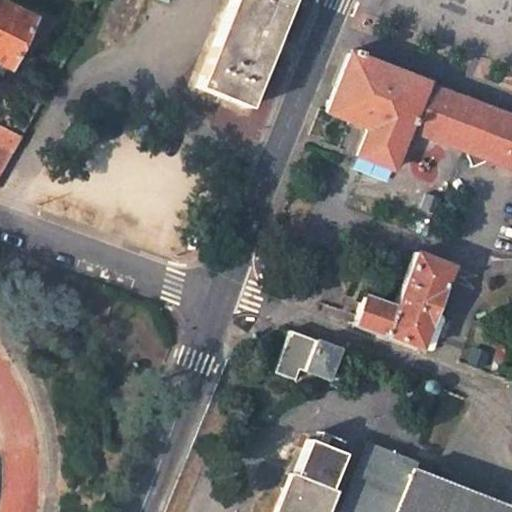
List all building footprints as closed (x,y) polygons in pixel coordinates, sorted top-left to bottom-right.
[(229,0),(195,87),(248,108),(273,45),(290,0),(229,0)] [(0,62),(7,66),(32,20),(0,2),(0,62)] [(357,157),(374,164),(391,170),(406,132),(511,172),(511,123),(484,112),(433,92),(422,87),(423,85),(344,55),(323,110),(322,113),(366,130),(357,157)] [(0,143),(13,150),(21,137),(0,126),(0,143)] [(0,172),(13,150),(0,143),(0,172)] [(414,253),(393,310),(363,299),(355,320),(352,326),(411,347),(418,350),(447,266),(414,253)] [(291,370),(320,380),(332,348),(285,330),(268,371),(287,378),(291,370)] [(376,363),(372,374),(388,379),(392,369),(376,363)] [(427,378),(425,383),(423,387),(434,391),(436,386),(432,379),(427,378)] [(410,455),(408,460),(363,442),(349,478),(337,510),(325,505),(338,474),(298,458),(286,487),(283,486),(272,511),(503,511),(506,507),(446,483),(430,476),(435,465),(410,455)]
